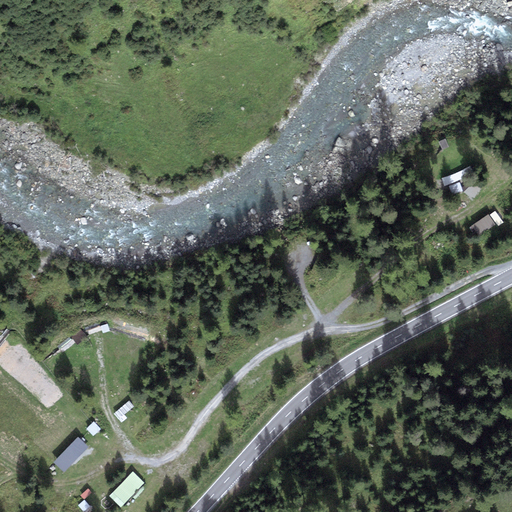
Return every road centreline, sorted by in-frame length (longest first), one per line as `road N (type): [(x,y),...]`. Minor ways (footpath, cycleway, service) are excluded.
road 1 (track): [(0,484),(12,476),(67,485),(114,459),(162,460),(226,386),(286,342),(388,320),(488,270),(511,273)]
road 2 (primary): [(511,275),(330,376),(197,511)]
road 3 (track): [(302,245),(300,280),(324,331),(346,301),(415,242),(511,178)]
